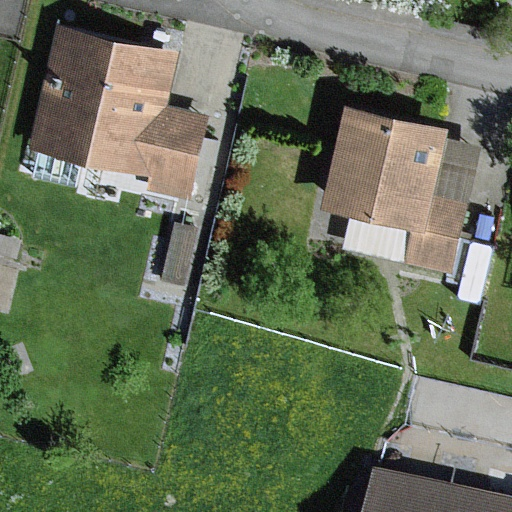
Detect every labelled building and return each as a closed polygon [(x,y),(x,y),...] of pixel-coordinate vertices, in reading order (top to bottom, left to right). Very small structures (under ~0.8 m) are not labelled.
[(183,47),(63,21),(36,146),(155,172),(151,189),(194,199),(213,112),(170,103),(183,47)] [(452,125),(351,102),(328,203),(354,208),(428,226),(450,137),(452,125)] [(486,146),(450,137),(428,226),(419,263),(455,272),(486,146)] [(428,226),(354,208),(345,246),(419,263),(428,226)] [(199,226),(177,221),(165,278),(187,283),(199,226)] [(24,239),(0,232),(0,253),(19,259),(24,239)] [(511,511),(511,487),(376,459),(365,511),(511,511)]
